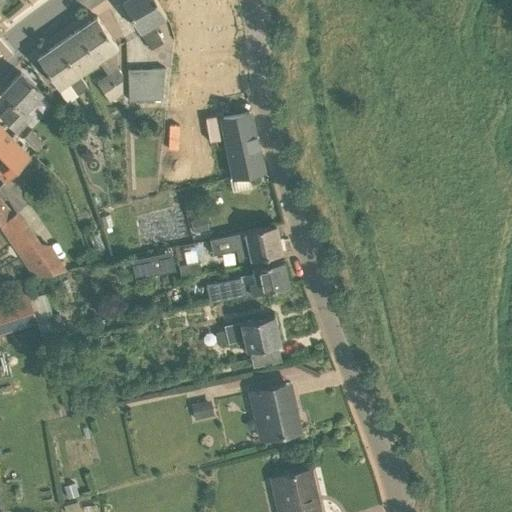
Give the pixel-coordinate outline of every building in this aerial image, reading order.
[(153,23),(166,15),(157,0),(123,0),(140,30),(141,30),(151,48),(163,41),(153,23)] [(176,0),(181,11),(186,98),(191,98),(192,107),(203,106),(202,97),(237,94),(231,4),(219,5),(216,0),(176,0)] [(77,29),(98,61),(118,47),(97,16),(77,29)] [(78,74),(79,73),(98,61),(77,29),(58,43),(78,74)] [(79,73),(78,74),(58,43),(38,56),(59,87),(58,88),(68,103),(61,108),(74,126),(81,121),(87,116),(74,97),(78,94),(88,87),(79,73)] [(118,67),(108,74),(121,94),(123,92),(123,74),(118,67)] [(166,68),(128,69),(130,100),(163,99),(166,68)] [(43,92),(38,88),(21,71),(2,91),(14,103),(1,115),(19,132),(32,118),(25,111),(43,92)] [(97,81),(111,101),(121,94),(108,74),(97,81)] [(264,170),(258,144),(250,111),(227,117),(222,118),(233,165),(236,177),(264,170)] [(31,157),(0,125),(0,173),(7,180),(31,157)] [(32,129),(24,137),(37,150),(45,142),(32,129)] [(236,177),(233,165),(225,166),(228,179),(236,177)] [(228,179),(225,166),(218,168),(221,180),(228,179)] [(221,180),(218,168),(210,170),(213,182),(221,180)] [(213,182),(210,170),(203,172),(206,184),(213,182)] [(206,184),(203,172),(195,173),(198,185),(206,184)] [(198,185),(195,173),(188,175),(191,187),(198,185)] [(191,187),(188,175),(181,177),(183,189),(191,187)] [(183,189),(181,177),(173,178),(176,190),(183,189)] [(176,190),(173,178),(166,180),(169,192),(176,190)] [(158,182),(157,195),(169,192),(166,180),(158,182)] [(0,225),(1,226),(15,215),(0,198),(0,225)] [(206,216),(192,220),(196,232),(210,228),(206,216)] [(283,252),(277,224),(210,239),(214,254),(237,249),(238,257),(242,259),(251,257),(252,259),(283,252)] [(41,243),(22,256),(36,276),(64,271),(67,269),(51,245),(41,243)] [(176,270),(172,251),(132,259),(136,278),(176,270)] [(290,284),(284,259),(253,266),(255,272),(240,276),(241,277),(208,285),(211,301),(230,297),(290,284)] [(199,262),(179,267),(182,277),(202,273),(199,262)] [(29,295),(0,304),(0,332),(37,321),(29,295)] [(60,313),(41,318),(45,335),(64,329),(60,313)] [(164,348),(206,343),(203,313),(160,318),(164,348)] [(281,341),(275,313),(225,325),(226,330),(229,342),(245,339),(248,349),(281,341)] [(37,328),(12,335),(15,348),(40,342),(37,328)] [(229,342),(226,330),(216,332),(219,345),(229,342)] [(279,348),(251,354),(254,367),(282,361),(279,348)] [(259,408),(266,438),(302,430),(294,398),(289,399),(286,383),(249,391),(253,409),(259,408)] [(196,419),(215,415),(212,399),(192,403),(196,419)] [(320,511),(311,468),(277,476),(283,511),(320,511)] [(71,482),(59,485),(63,502),(75,499),(71,482)] [(78,502),(64,506),(65,511),(68,511),(80,509),(78,502)]
